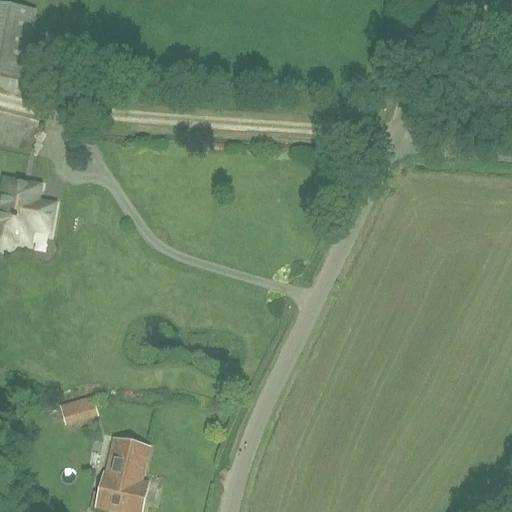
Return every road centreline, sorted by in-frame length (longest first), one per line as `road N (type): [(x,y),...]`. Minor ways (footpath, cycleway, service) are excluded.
road 1 (unclassified): [(230,511),(263,412),(393,141)]
road 2 (track): [(393,141),(365,132),(48,111),(0,100)]
road 3 (unclassified): [(393,141),(446,0)]
